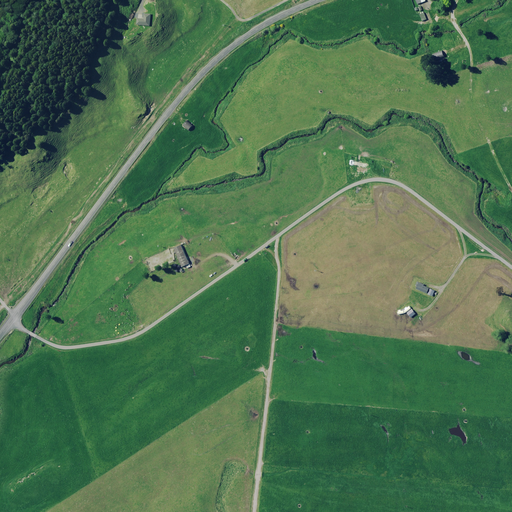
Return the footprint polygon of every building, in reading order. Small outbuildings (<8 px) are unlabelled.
[(151,14),(144,14),(144,18),(137,18),(137,25),(151,26),(151,14)] [(444,56),(442,51),(433,54),(435,59),(444,56)] [(193,126),(187,121),(183,125),(189,130),(193,126)] [(182,245),(174,249),(182,267),(190,264),(182,245)] [(436,290),(419,283),(416,289),(433,296),(436,290)] [(412,308),(407,312),(412,318),(417,313),(412,308)]
